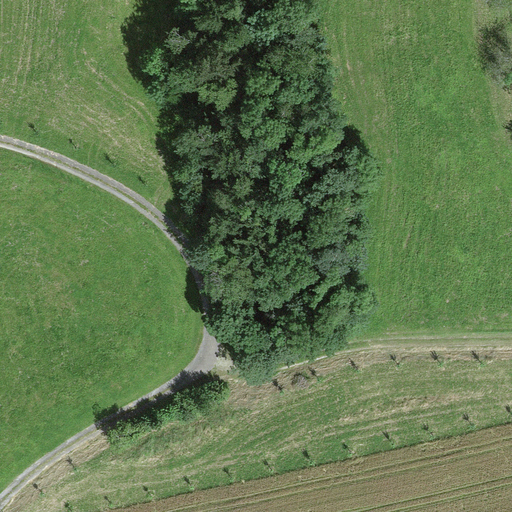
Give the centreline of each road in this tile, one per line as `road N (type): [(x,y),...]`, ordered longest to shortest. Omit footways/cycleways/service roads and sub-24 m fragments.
road 1 (track): [(0,505),(76,440),(192,373),(208,352),(212,325),(188,250),(156,215),(76,167),(0,139)]
road 2 (track): [(201,365),(256,368),(373,344),(511,340)]
